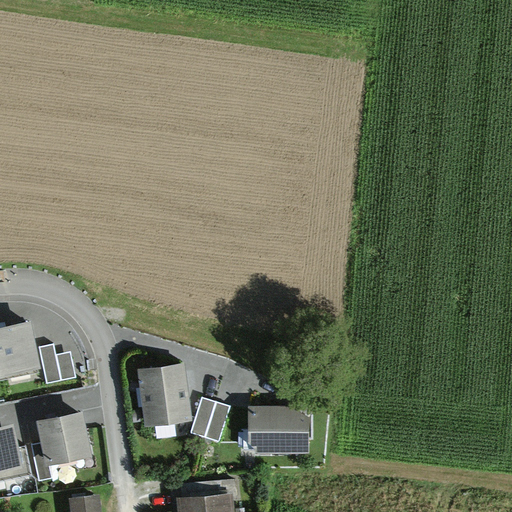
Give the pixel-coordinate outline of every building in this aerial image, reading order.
[(31,323),(0,329),(0,378),(41,369),(31,323)] [(48,384),(61,381),(53,343),(40,346),(48,384)] [(56,354),(61,381),(75,378),(70,351),(56,354)] [(144,426),(192,420),(185,363),(137,368),(144,426)] [(205,437),(217,402),(202,397),(190,433),(205,437)] [(217,402),(205,437),(219,441),(231,406),(217,402)] [(249,406),(249,430),(244,430),(244,451),(257,451),(257,454),(309,453),(308,405),(249,406)] [(91,457),(82,412),(36,422),(40,442),(31,444),(38,481),(51,479),(49,466),(91,457)] [(14,424),(0,427),(0,481),(33,475),(27,447),(19,448),(14,424)] [(182,483),(183,497),(233,494),(233,499),(239,499),(238,480),(182,483)] [(69,498),(70,511),(103,511),(101,494),(69,498)] [(178,497),(178,511),(234,511),(233,499),(233,494),(183,497),(178,497)]
